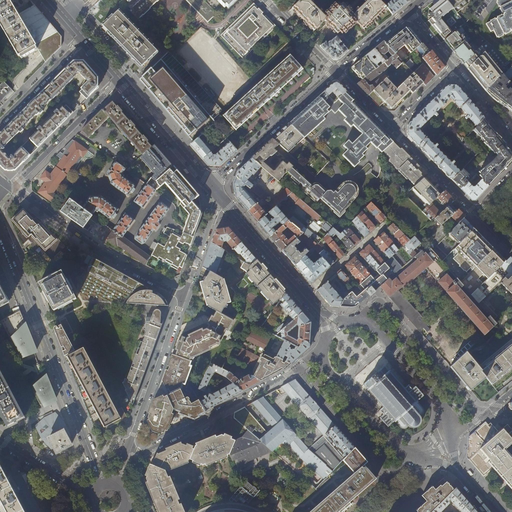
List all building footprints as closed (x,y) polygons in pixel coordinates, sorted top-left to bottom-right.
[(36,46),(45,62),(50,58),(59,49),(61,47),(61,37),(58,33),(52,37),(36,46),(34,41),(23,23),(14,8),(9,0),(0,0),(0,24),(19,56),(20,56),(21,58),(37,49),(35,47),(36,46)] [(140,0),(133,7),(129,11),(134,15),(139,10),(140,11),(147,4),(146,3),(149,0),(186,0),(208,22),(217,13),(204,0),(140,0)] [(216,0),(225,8),(226,6),(228,8),(236,0),(216,0)] [(325,21),(338,34),(340,32),(342,34),(356,21),(364,29),(387,7),(379,0),(368,0),(354,14),(343,3),(340,5),(338,3),(325,16),(309,0),(300,0),(292,8),(303,19),(311,28),(314,31),(325,21)] [(393,0),(387,7),(393,15),(400,9),(408,2),(406,0),(393,0)] [(444,40),(453,33),(440,18),(453,8),(447,0),(440,0),(439,1),(434,5),(429,9),(432,13),(431,17),(432,17),(428,21),(431,25),(444,40)] [(447,0),(453,8),(457,12),(468,4),(467,2),(469,0),(447,0)] [(511,0),(496,0),(504,13),(503,15),(486,23),(491,32),(494,30),(497,37),(511,31),(511,30),(511,0)] [(257,6),(253,3),(220,35),(243,58),(276,26),(265,15),(264,17),(261,14),(263,13),(260,10),(258,8),(257,9),(255,8),(257,6)] [(140,64),(142,66),(157,51),(118,11),(103,26),(104,27),(108,31),(122,45),(132,56),(140,64)] [(465,31),(461,26),(453,33),(444,40),(451,49),(462,63),(467,69),(491,45),(487,41),(474,52),(466,43),(468,42),(464,38),(467,35),(464,32),(465,31)] [(388,42),(386,44),(395,53),(398,57),(402,61),(406,57),(400,49),(403,46),(409,54),(416,48),(421,44),(413,34),(408,28),(407,30),(406,28),(399,34),(388,42)] [(333,59),(338,59),(341,56),(348,51),(336,36),(330,41),(327,43),(325,42),(321,46),(320,46),(324,50),(333,59)] [(378,46),(374,49),(385,61),(388,59),(385,55),(384,55),(388,51),(388,52),(392,56),(395,53),(386,44),(383,41),(378,46)] [(421,44),(416,48),(424,59),(430,53),(424,45),(422,43),(421,44)] [(511,63),(511,62),(491,45),(467,69),(475,78),(486,91),(511,63)] [(382,64),(385,61),(374,49),(370,53),(365,56),(375,69),(378,67),(377,65),(377,64),(380,62),(381,62),(382,64)] [(430,53),(424,59),(423,59),(436,75),(440,72),(445,67),(441,63),(434,54),(432,51),(430,53)] [(398,57),(395,53),(392,56),(388,59),(385,61),(382,64),(378,67),(375,69),(363,80),(362,80),(362,81),(357,84),(369,95),(390,75),(388,73),(385,75),(380,79),(379,79),(369,87),(366,85),(388,67),(390,66),(390,65),(391,64),(396,69),(401,64),(396,59),(398,57)] [(362,59),(351,68),(363,80),(375,69),(365,56),(362,59)] [(223,118),(233,130),(241,123),(249,115),(260,105),(270,97),(281,87),(289,79),(295,74),(300,69),(302,68),(294,60),(292,57),(291,57),(223,118)] [(409,60),(405,64),(411,70),(416,66),(409,60)] [(0,164),(5,170),(15,170),(16,170),(29,156),(47,139),(61,124),(73,112),(66,105),(64,108),(62,106),(58,110),(55,113),(41,127),(38,130),(13,155),(12,155),(11,155),(9,156),(8,157),(6,155),(7,155),(6,154),(5,153),(4,153),(2,151),(3,150),(4,148),(4,147),(19,131),(20,132),(24,129),(22,128),(36,115),(37,115),(38,113),(40,114),(43,111),(42,110),(44,108),(44,107),(51,100),(78,74),(77,73),(79,72),(81,73),(80,74),(86,80),(88,82),(81,88),(82,89),(79,92),(86,99),(91,95),(98,88),(98,77),(96,75),(85,63),(83,61),(73,61),(72,62),(63,71),(47,87),(30,105),(15,120),(0,134),(0,164)] [(403,62),(401,64),(396,69),(392,73),(390,75),(369,95),(372,98),(380,106),(384,102),(403,84),(410,91),(413,93),(417,89),(423,83),(415,74),(411,70),(405,64),(403,62)] [(511,91),(508,89),(506,91),(504,89),(507,85),(505,84),(511,77),(511,63),(486,91),(497,100),(508,109),(511,111),(511,91)] [(422,65),(415,74),(423,83),(426,86),(433,79),(422,65)] [(190,125),(195,131),(208,120),(196,107),(199,105),(191,97),(189,99),(162,69),(161,71),(160,70),(154,75),(155,76),(150,80),(150,81),(151,82),(159,91),(175,109),(190,125)] [(0,107),(3,105),(0,102),(9,94),(12,90),(10,87),(4,81),(0,85),(0,107)] [(334,83),(324,91),(329,96),(328,97),(334,103),(335,102),(330,97),(332,96),(337,100),(347,91),(342,86),(339,83),(334,83)] [(398,102),(410,91),(403,84),(384,102),(386,104),(391,108),(391,109),(398,102)] [(469,117),(476,127),(484,118),(458,87),(457,86),(448,85),(445,88),(438,95),(435,98),(423,110),(409,123),(408,125),(407,135),(409,136),(416,143),(417,144),(426,153),(432,160),(441,169),(452,180),(460,171),(455,166),(456,164),(455,163),(456,162),(454,161),(452,163),(438,149),(440,148),(438,146),(439,145),(438,144),(435,146),(422,133),(423,132),(421,130),(420,130),(420,129),(433,116),(435,117),(436,116),(437,116),(438,115),(436,113),(446,103),(446,104),(448,103),(447,101),(451,98),(453,98),(455,101),(454,102),(460,109),(461,108),(466,114),(464,116),(466,117),(465,118),(466,120),(469,117)] [(223,111),(206,90),(203,92),(200,89),(194,94),(197,97),(196,98),(213,119),(223,111)] [(302,112),(289,124),(304,138),(325,119),(324,117),(332,110),(335,114),(339,110),(346,118),(344,120),(351,127),(354,125),(361,132),(363,134),(353,143),(349,140),(344,145),(348,150),(343,155),(355,167),(360,162),(359,161),(365,156),(363,154),(368,149),(366,147),(371,142),(377,148),(378,147),(382,152),(383,151),(393,142),(394,142),(389,137),(389,136),(386,133),(383,130),(383,129),(380,126),(376,122),(372,118),(367,114),(367,113),(358,105),(353,101),(354,100),(349,94),(347,91),(337,100),(335,102),(334,103),(328,97),(329,96),(324,91),(311,103),(305,109),(302,112)] [(109,117),(142,155),(151,147),(147,142),(148,141),(146,139),(143,136),(143,137),(134,127),(135,126),(132,124),(131,121),(130,122),(121,112),(122,111),(120,109),(118,107),(117,107),(113,102),(108,106),(103,111),(102,110),(93,119),(81,131),(88,137),(109,117)] [(495,180),(503,171),(511,162),(511,161),(511,152),(504,143),(498,135),(489,124),(484,118),(476,127),(473,130),(476,134),(476,135),(475,137),(476,138),(476,139),(477,139),(481,136),(490,148),(491,147),(499,157),(495,160),(489,166),(488,164),(476,174),(481,180),(489,186),(492,183),(493,182),(495,180)] [(211,127),(224,141),(226,139),(229,136),(232,134),(219,119),(211,127)] [(273,139),(279,145),(279,144),(288,153),(304,138),(289,124),(281,130),(273,139)] [(194,150),(203,160),(211,152),(198,138),(194,142),(190,145),(194,150)] [(226,139),(224,141),(222,142),(226,146),(221,150),(229,158),(231,156),(237,151),(226,139)] [(277,146),(279,145),(273,139),(270,141),(265,145),(254,155),(251,158),(262,166),(278,181),(284,174),(284,173),(284,172),(284,171),(285,170),(288,172),(293,167),(293,166),(289,163),(287,165),(283,161),(274,170),(273,170),(263,162),(267,158),(269,160),(271,158),(271,156),(272,156),(275,153),(278,156),(279,154),(274,149),(277,146)] [(476,155),(479,152),(474,148),(470,144),(465,139),(462,142),(476,155)] [(53,193),(71,169),(73,171),(87,151),(72,140),(63,149),(65,150),(63,153),(62,154),(60,152),(56,156),(61,160),(57,166),(51,175),(46,172),(40,179),(46,182),(42,187),(38,192),(44,197),(52,203),(54,204),(59,197),(53,193)] [(415,185),(424,178),(417,171),(419,168),(415,165),(397,146),(393,142),(383,151),(390,158),(389,159),(389,161),(398,169),(399,169),(399,170),(407,179),(409,179),(415,185)] [(152,147),(143,155),(140,158),(154,174),(152,178),(157,182),(174,167),(168,160),(159,150),(155,145),(152,147)] [(217,146),(211,152),(203,160),(205,162),(207,165),(208,166),(220,167),(222,164),(229,158),(221,150),(217,146)] [(270,196),(256,185),(257,183),(254,180),(253,182),(254,184),(253,185),(248,181),(249,179),(252,174),(253,176),(262,166),(251,158),(243,166),(238,170),(237,171),(235,177),(249,188),(260,197),(262,199),(265,201),(270,196)] [(111,184),(128,196),(135,187),(134,185),(123,176),(122,175),(125,169),(115,162),(107,173),(108,174),(112,183),(111,184)] [(179,173),(174,167),(157,182),(152,178),(147,185),(156,191),(157,190),(169,179),(182,194),(189,185),(187,182),(179,173)] [(293,167),(288,172),(291,176),(289,178),(297,185),(300,182),(301,184),(301,185),(302,186),(300,188),(315,203),(320,198),(334,211),(333,212),(339,217),(340,217),(345,212),(345,211),(344,211),(357,197),(358,195),(359,193),(359,191),(359,188),(358,187),(358,186),(356,184),(354,183),(352,182),(350,181),(348,181),(345,181),(342,183),(342,184),(333,193),(331,191),(327,191),(319,184),(318,183),(315,183),(314,184),(312,185),(293,167)] [(452,180),(461,189),(468,182),(466,180),(468,179),(469,179),(469,178),(469,177),(468,177),(469,175),(462,169),(460,171),(452,180)] [(249,188),(235,177),(233,182),(232,184),(235,196),(235,197),(244,207),(248,211),(262,199),(260,197),(255,202),(243,188),(244,187),(248,189),(249,188)] [(426,180),(424,178),(415,185),(412,188),(429,205),(432,203),(437,198),(440,195),(435,189),(432,186),(426,180)] [(473,187),(468,182),(461,189),(464,192),(471,199),(472,200),(475,200),(489,186),(481,180),(475,186),(473,187)] [(143,209),(156,191),(147,185),(135,202),(143,209)] [(192,189),(189,185),(182,194),(185,198),(192,189)] [(292,192),(287,188),(286,188),(268,204),(272,207),(274,208),(280,203),(282,201),(287,196),(292,192)] [(196,193),(192,189),(185,198),(181,204),(189,214),(189,217),(185,229),(183,233),(184,233),(194,237),(196,229),(197,228),(200,217),(201,215),(201,213),(201,212),(200,210),(192,201),(199,196),(196,193)] [(445,190),(440,195),(437,198),(443,203),(442,204),(443,205),(444,204),(445,205),(444,207),(445,209),(450,205),(455,200),(450,195),(445,190)] [(333,228),(292,192),(287,196),(282,201),(284,203),(289,198),(297,205),(296,206),(307,214),(313,219),(311,222),(308,225),(306,228),(295,219),(294,220),(293,218),(291,218),(288,221),(278,208),(281,205),(280,203),(274,208),(269,213),(271,215),(267,218),(265,216),(258,222),(266,232),(270,237),(288,221),(303,233),(316,244),(317,245),(318,243),(322,239),(317,234),(322,228),(328,233),(333,228)] [(90,197),(82,208),(92,215),(96,210),(98,210),(110,219),(112,219),(118,210),(101,197),(101,198),(92,198),(90,197)] [(82,208),(69,199),(61,211),(66,215),(74,221),(77,223),(83,228),(89,219),(92,221),(104,230),(110,234),(106,240),(115,246),(117,244),(122,248),(125,250),(146,265),(150,257),(123,237),(123,238),(114,231),(92,215),(82,208)] [(269,213),(274,208),(272,207),(268,210),(265,213),(264,212),(266,210),(264,208),(262,210),(260,207),(262,206),(263,205),(264,206),(267,203),(265,201),(262,199),(248,211),(253,217),(258,222),(265,216),(269,213)] [(375,207),(370,202),(363,209),(366,211),(367,210),(369,208),(371,211),(375,207)] [(135,239),(142,244),(144,244),(153,231),(155,231),(159,225),(158,223),(168,210),(167,207),(162,203),(159,204),(135,237),(135,239)] [(441,213),(432,203),(429,205),(424,209),(428,214),(429,215),(427,216),(429,218),(431,216),(433,217),(430,220),(432,221),(434,219),(441,213)] [(453,208),(450,205),(445,209),(441,213),(434,219),(441,225),(448,219),(456,211),(453,208)] [(375,207),(371,211),(370,211),(373,214),(375,217),(381,212),(375,207)] [(45,252),(51,260),(61,251),(65,247),(60,241),(54,234),(52,235),(43,226),(46,224),(44,222),(36,217),(35,219),(33,220),(30,217),(25,212),(24,210),(13,220),(14,221),(20,227),(22,230),(17,235),(22,240),(25,243),(29,240),(32,243),(31,245),(34,249),(36,250),(40,247),(45,252)] [(458,210),(456,211),(448,219),(450,221),(453,218),(458,224),(464,218),(465,217),(461,213),(458,210)] [(381,212),(375,217),(378,220),(381,223),(386,218),(381,212)] [(123,238),(123,237),(135,221),(126,214),(114,231),(123,238)] [(362,214),(357,218),(363,224),(368,220),(366,217),(362,214)] [(357,218),(356,217),(352,221),(357,227),(358,229),(363,225),(363,224),(357,218)] [(467,222),(464,218),(458,224),(456,225),(455,227),(449,233),(460,243),(474,229),(472,227),(467,222)] [(368,220),(363,224),(363,225),(370,232),(375,227),(373,225),(368,220)] [(270,237),(277,244),(283,251),(303,233),(288,221),(270,237)] [(390,230),(393,234),(398,229),(393,224),(388,228),(390,230)] [(363,225),(358,229),(361,233),(364,237),(370,232),(363,225)] [(347,226),(342,232),(345,236),(346,237),(348,239),(354,234),(352,232),(347,226)] [(194,237),(184,233),(181,237),(173,232),(175,230),(167,227),(163,234),(170,237),(164,248),(158,244),(157,245),(157,246),(156,246),(154,250),(152,255),(155,257),(158,259),(159,257),(165,260),(166,259),(172,262),(172,264),(174,265),(178,268),(179,266),(182,268),(187,255),(180,251),(181,249),(176,246),(177,245),(178,246),(180,244),(178,243),(179,242),(183,244),(184,243),(191,245),(192,240),(194,237)] [(214,236),(211,243),(224,250),(230,253),(231,252),(227,248),(227,247),(223,245),(224,242),(225,242),(226,242),(227,241),(234,250),(242,242),(235,234),(229,227),(216,229),(214,236)] [(337,236),(340,234),(333,228),(328,233),(327,234),(331,239),(333,236),(336,234),(337,236)] [(398,229),(393,234),(396,237),(398,239),(404,235),(398,229)] [(476,231),(474,229),(460,243),(455,248),(457,251),(457,254),(453,259),(460,266),(467,266),(472,271),(494,248),(492,247),(489,247),(489,244),(485,240),(483,238),(480,238),(478,236),(478,233),(476,231)] [(342,232),(340,234),(337,236),(339,238),(340,240),(345,236),(342,232)] [(383,232),(378,237),(384,242),(388,238),(385,234),(383,232)] [(313,247),(316,244),(303,233),(283,251),(288,257),(289,259),(295,265),(305,255),(308,252),(310,250),(307,247),(305,249),(305,248),(302,252),(302,253),(300,254),(294,247),(295,245),(296,246),(300,242),(302,240),(312,248),(313,247)] [(331,239),(327,234),(322,239),(325,242),(328,245),(333,241),(331,239)] [(354,234),(348,239),(354,246),(360,241),(357,238),(354,234)] [(400,241),(404,245),(406,244),(410,240),(404,235),(398,239),(400,241)] [(379,246),(384,242),(378,237),(374,241),(376,242),(379,246)] [(410,240),(406,244),(404,245),(403,247),(409,254),(416,247),(419,245),(413,237),(410,240)] [(390,240),(388,238),(384,242),(389,248),(394,244),(390,240)] [(354,246),(348,239),(343,243),(347,247),(349,250),(354,246)] [(333,241),(328,245),(331,249),(334,252),(339,247),(333,241)] [(250,252),(242,242),(234,250),(231,252),(230,253),(235,256),(236,254),(237,253),(238,254),(240,255),(241,254),(246,260),(244,262),(250,265),(257,259),(250,252)] [(384,242),(379,246),(381,249),(384,252),(389,248),(384,242)] [(216,274),(224,250),(211,243),(206,257),(203,267),(206,269),(210,271),(216,274)] [(321,247),(318,243),(317,245),(316,244),(313,247),(316,250),(319,254),(324,250),(321,247)] [(395,246),(394,244),(389,248),(394,254),(399,250),(395,246)] [(369,245),(364,249),(369,255),(374,251),(370,246),(369,245)] [(432,250),(438,257),(442,262),(447,256),(437,246),(432,250)] [(339,247),(334,252),(338,256),(340,258),(345,254),(339,247)] [(420,252),(416,247),(409,254),(413,258),(415,256),(420,252)] [(429,316),(450,297),(484,335),(496,324),(493,320),(478,303),(471,295),(460,283),(457,279),(453,282),(434,261),(438,257),(432,250),(430,248),(427,251),(424,248),(420,252),(415,256),(418,259),(392,282),(389,278),(380,286),(390,297),(409,320),(420,332),(429,324),(430,323),(430,322),(430,319),(430,317),(429,316)] [(389,248),(384,252),(385,253),(389,258),(393,255),(394,254),(389,248)] [(501,265),(506,261),(498,253),(494,248),(472,271),(460,283),(471,295),(477,289),(483,283),(478,279),(483,274),(488,279),(496,271),(501,265)] [(365,259),(369,255),(364,249),(360,253),(361,255),(365,259)] [(324,250),(319,254),(322,257),(325,260),(329,256),(326,253),(324,250)] [(375,252),(374,251),(369,255),(374,261),(380,267),(385,262),(379,256),(375,252)] [(330,267),(325,260),(322,257),(314,265),(305,255),(295,265),(303,274),(311,283),(330,267)] [(343,300),(340,306),(345,307),(349,307),(352,307),(355,306),(358,305),(360,304),(364,300),(365,299),(373,292),(376,290),(380,286),(389,278),(384,273),(390,268),(395,273),(403,267),(393,255),(389,258),(385,262),(380,267),(376,270),(380,273),(374,279),(370,275),(366,279),(359,286),(352,291),(346,297),(343,299),(343,300)] [(369,255),(365,259),(366,260),(370,265),(374,261),(369,255)] [(332,259),(329,256),(325,260),(330,267),(335,262),(332,259)] [(511,258),(510,256),(506,261),(501,265),(509,273),(505,278),(507,281),(511,275),(511,258)] [(109,266),(92,257),(83,272),(79,280),(78,286),(78,289),(78,292),(83,301),(124,303),(125,300),(127,298),(129,295),(131,294),(132,293),(138,282),(123,274),(109,266)] [(355,257),(350,261),(355,267),(360,263),(356,258),(355,257)] [(259,262),(257,259),(250,265),(244,262),(239,259),(232,265),(240,275),(245,271),(247,273),(246,274),(250,277),(248,278),(252,282),(253,282),(262,292),(261,293),(268,300),(269,300),(273,305),(280,299),(280,300),(286,292),(283,289),(273,278),(259,262)] [(350,271),(355,267),(350,261),(345,265),(347,268),(350,271)] [(374,261),(370,265),(371,267),(375,271),(376,270),(380,267),(374,261)] [(361,265),(360,263),(355,267),(360,273),(365,269),(361,265)] [(355,267),(350,271),(353,274),(356,278),(360,273),(355,267)] [(367,271),(365,269),(360,273),(366,279),(370,275),(367,271)] [(336,275),(346,286),(351,282),(346,276),(341,270),(336,274),(336,275)] [(49,302),(54,311),(77,299),(62,271),(39,283),(44,292),(47,297),(49,301),(49,302)] [(219,276),(216,274),(210,271),(207,276),(207,277),(206,277),(203,282),(200,283),(203,291),(205,299),(206,299),(208,306),(216,311),(221,313),(224,307),(225,308),(228,303),(231,302),(226,285),(225,286),(223,278),(219,276)] [(504,279),(496,271),(488,279),(484,282),(489,287),(483,294),(477,289),(471,295),(478,303),(481,300),(498,284),(504,279)] [(360,273),(356,278),(357,279),(360,282),(357,284),(359,286),(366,279),(360,273)] [(505,278),(504,279),(498,284),(500,285),(501,283),(511,294),(511,275),(507,281),(505,278)] [(340,306),(343,300),(328,283),(329,282),(328,282),(328,281),(321,287),(317,290),(322,297),(325,299),(330,306),(340,306)] [(142,284),(138,282),(132,293),(135,294),(132,297),(130,298),(128,301),(126,303),(157,305),(168,306),(168,304),(166,300),(164,298),(162,296),(158,293),(142,284)] [(294,302),(286,292),(280,300),(278,303),(280,305),(286,313),(288,311),(289,313),(288,314),(293,320),(303,312),(296,304),(294,302)] [(497,316),(481,300),(478,303),(493,320),(497,316)] [(145,336),(156,340),(160,331),(160,329),(162,323),(161,323),(161,314),(161,312),(160,311),(159,311),(158,310),(157,310),(155,310),(154,310),(153,311),(152,313),(151,317),(146,317),(145,333),(146,333),(145,336)] [(22,315),(20,311),(1,321),(20,357),(32,352),(36,351),(35,349),(33,343),(28,331),(23,318),(22,315)] [(223,314),(221,313),(216,311),(215,313),(211,321),(207,328),(203,330),(186,338),(182,336),(181,338),(176,351),(175,355),(190,361),(192,356),(216,344),(221,336),(223,337),(232,320),(223,314)] [(281,334),(281,335),(282,336),(281,338),(284,340),(297,347),(298,344),(301,345),(304,341),(310,344),(312,322),(308,318),(303,312),(293,320),(289,323),(280,332),(282,333),(281,334)] [(280,332),(289,323),(288,322),(284,325),(283,323),(272,333),(275,335),(280,332)] [(55,326),(54,328),(57,336),(61,345),(65,356),(75,350),(61,324),(59,326),(60,328),(58,328),(57,326),(56,326),(55,326)] [(270,339),(252,329),(246,339),(264,349),(270,339)] [(133,405),(133,404),(137,392),(139,389),(144,374),(149,360),(149,359),(154,346),(156,340),(145,336),(143,342),(140,341),(129,373),(127,372),(123,384),(126,389),(125,390),(133,405)] [(458,359),(465,353),(477,341),(474,337),(454,355),(458,359)] [(511,340),(511,339),(477,367),(465,353),(458,359),(450,367),(451,368),(461,379),(471,390),(486,378),(496,389),(506,381),(511,375),(511,340)] [(310,347),(310,344),(304,341),(301,345),(299,348),(297,347),(284,340),(276,356),(282,359),(284,356),(287,357),(285,361),(291,364),(294,361),(304,352),(310,347)] [(103,424),(105,427),(106,426),(121,419),(84,348),(66,357),(71,370),(77,385),(83,401),(87,410),(91,421),(94,428),(101,425),(103,424)] [(260,356),(260,357),(242,348),(236,358),(254,368),(253,371),(253,373),(253,375),(253,376),(261,381),(268,377),(279,371),(288,366),(291,364),(285,361),(282,359),(276,356),(274,360),(262,353),(261,355),(261,354),(260,356)] [(175,355),(174,354),(172,359),(168,369),(166,377),(164,381),(165,382),(170,393),(180,389),(191,361),(190,361),(175,355)] [(210,366),(209,368),(199,389),(200,389),(209,393),(220,399),(222,402),(230,398),(232,397),(242,391),(227,378),(228,372),(214,365),(213,368),(210,366)] [(389,370),(385,366),(386,366),(385,365),(384,366),(380,370),(379,370),(378,370),(379,371),(377,372),(371,378),(370,379),(369,378),(368,379),(369,380),(364,383),(363,384),(363,385),(364,385),(367,389),(367,390),(368,391),(368,390),(368,391),(369,390),(372,394),(371,394),(372,395),(375,398),(376,399),(379,402),(378,403),(379,403),(380,403),(383,407),(379,410),(383,415),(380,418),(388,427),(394,421),(395,422),(396,422),(399,425),(401,428),(402,428),(403,429),(405,429),(405,428),(406,428),(407,427),(408,425),(409,426),(411,427),(413,428),(414,428),(416,427),(418,427),(419,425),(421,423),(421,422),(421,420),(421,419),(421,418),(420,416),(419,415),(420,415),(421,415),(421,414),(422,413),(423,412),(423,410),(423,409),(422,408),(421,406),(418,403),(418,402),(417,401),(424,395),(416,386),(412,389),(409,385),(405,388),(401,384),(402,384),(401,383),(398,380),(397,379),(394,376),(394,375),(394,374),(393,375),(390,371),(390,370),(389,370)] [(0,411),(5,420),(7,425),(24,416),(0,371),(0,411)] [(231,373),(228,372),(227,378),(242,391),(250,387),(261,381),(253,376),(249,375),(245,377),(245,375),(244,375),(240,377),(239,378),(241,381),(240,382),(231,373)] [(48,379),(47,377),(42,381),(33,390),(41,407),(56,399),(54,395),(50,387),(48,379)] [(324,436),(335,425),(313,400),(295,379),(281,387),(296,404),(296,403),(298,406),(309,419),(311,421),(311,422),(323,435),(324,436)] [(170,393),(167,395),(174,409),(183,412),(195,417),(201,414),(205,411),(200,401),(199,399),(199,400),(192,403),(190,400),(189,399),(189,398),(188,397),(187,398),(186,398),(185,399),(180,389),(170,393)] [(215,406),(222,402),(220,399),(209,393),(207,397),(200,401),(205,411),(215,406)] [(158,399),(154,401),(149,414),(148,418),(149,420),(154,429),(164,433),(170,417),(174,409),(167,395),(158,399)] [(323,435),(308,449),(263,397),(251,403),(273,427),(264,435),(241,408),(230,414),(248,430),(272,451),(285,440),(300,457),(324,479),(343,460),(344,459),(335,449),(333,447),(324,436),(323,435)] [(55,412),(43,416),(33,424),(40,438),(44,441),(51,448),(52,447),(53,447),(54,450),(57,455),(65,450),(68,448),(73,446),(69,438),(68,436),(69,435),(70,435),(68,431),(66,426),(65,423),(55,412)] [(478,429),(469,437),(468,447),(465,447),(465,453),(465,454),(465,455),(466,456),(472,463),(478,470),(483,476),(494,466),(500,473),(511,486),(511,462),(501,449),(511,440),(511,429),(507,424),(499,432),(490,423),(488,425),(485,422),(478,429)] [(324,436),(333,447),(345,436),(342,433),(335,425),(324,436)] [(242,437),(235,440),(235,441),(229,454),(232,460),(236,459),(240,468),(250,464),(248,461),(272,451),(248,430),(242,437)] [(159,453),(154,465),(166,470),(189,460),(190,459),(203,464),(227,455),(229,454),(235,441),(222,435),(213,438),(195,445),(194,449),(185,444),(183,444),(169,449),(159,453)] [(353,446),(345,436),(333,447),(335,449),(337,447),(339,447),(344,452),(343,454),(346,457),(354,447),(353,446)] [(359,452),(354,447),(346,457),(344,459),(343,460),(355,473),(309,511),(341,511),(349,505),(351,504),(349,502),(353,498),(356,496),(365,488),(372,482),(376,478),(374,476),(365,466),(364,465),(367,462),(359,452)] [(25,511),(4,473),(0,464),(0,509),(1,511),(6,511),(7,511),(25,511)] [(183,511),(166,470),(154,465),(152,465),(147,478),(148,482),(154,495),(160,511),(183,511)] [(308,482),(316,488),(324,480),(321,478),(317,482),(312,479),(311,480),(310,479),(308,482)] [(430,511),(449,494),(454,489),(453,488),(450,485),(446,480),(444,478),(433,487),(432,486),(431,487),(421,495),(426,501),(425,503),(416,510),(417,511),(430,511)] [(238,487),(227,500),(230,502),(232,500),(235,502),(237,499),(242,504),(244,501),(246,503),(251,498),(250,498),(251,497),(252,498),(258,490),(257,491),(244,480),(244,479),(241,482),(242,483),(239,486),(240,486),(240,487),(238,486),(239,487),(239,488),(238,487)] [(477,511),(466,498),(463,496),(456,487),(454,489),(449,494),(430,511),(477,511)]
